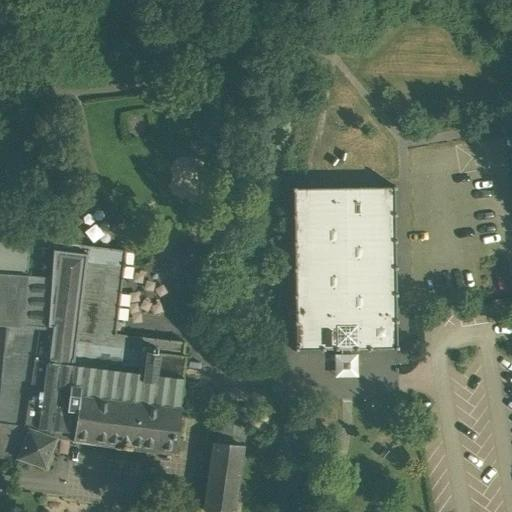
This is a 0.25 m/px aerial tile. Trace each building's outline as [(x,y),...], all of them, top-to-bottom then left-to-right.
[(391,187),(295,189),(295,188),(291,188),(291,192),(292,215),(291,215),(291,219),(292,219),(292,241),(292,245),(293,268),(292,268),(292,272),(293,272),(293,295),(292,295),(293,299),(293,321),(293,322),(293,326),(294,348),(293,348),(293,352),(297,352),(320,351),(320,352),(324,352),(324,351),(333,351),(333,352),(337,352),(337,351),(340,351),(341,355),(350,355),(350,351),(353,351),(357,351),(367,351),(371,351),(393,350),(393,351),(397,351),(397,347),(397,324),(397,320),(396,298),(397,297),(397,293),(396,293),(396,271),(396,267),(395,244),(396,244),(396,240),(395,240),(395,218),(396,217),(395,213),(395,191),(395,187),(391,187)] [(30,228),(0,225),(0,274),(27,276),(30,228)] [(111,250),(53,242),(50,278),(49,294),(80,297),(79,309),(77,309),(71,366),(142,375),(142,374),(155,375),(152,407),(177,410),(183,358),(181,358),(99,347),(111,250)] [(111,250),(99,347),(181,358),(183,344),(114,335),(125,251),(111,250)] [(27,276),(0,274),(0,325),(7,326),(39,328),(47,329),(49,294),(50,278),(27,276)] [(80,297),(49,294),(47,327),(51,328),(47,363),(71,366),(77,309),(79,309),(80,297)] [(39,328),(7,326),(7,353),(34,356),(39,328)] [(47,329),(39,328),(34,356),(30,387),(29,387),(28,391),(42,393),(45,363),(45,362),(47,363),(51,328),(47,327),(47,329)] [(7,353),(0,417),(0,458),(16,460),(27,431),(23,430),(23,428),(28,391),(29,387),(30,387),(34,356),(7,353)] [(350,355),(350,356),(341,357),(341,355),(334,355),(334,378),(346,378),(357,378),(357,355),(350,355)] [(47,363),(45,363),(42,393),(28,391),(23,428),(23,430),(27,431),(28,429),(56,439),(59,440),(59,444),(67,445),(68,441),(72,441),(72,443),(116,448),(116,449),(128,451),(128,449),(171,454),(171,455),(172,455),(179,410),(177,410),(152,407),(155,375),(142,374),(142,375),(71,366),(47,363)] [(222,422),(219,445),(243,447),(247,447),(248,424),(222,422)] [(56,439),(28,429),(27,431),(16,460),(44,469),(56,439)] [(219,445),(211,444),(203,511),(218,511),(233,511),(243,447),(219,445)]
